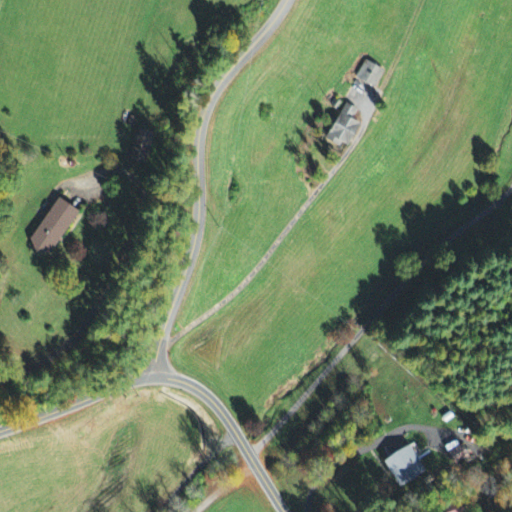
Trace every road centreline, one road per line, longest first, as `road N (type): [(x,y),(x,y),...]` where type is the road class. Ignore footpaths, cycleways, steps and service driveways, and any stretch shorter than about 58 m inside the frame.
road 1 (residential): [(148,379),(196,240),(207,106),(286,0)]
road 2 (residential): [(511,187),(400,288),(251,455)]
road 3 (tertiary): [(0,430),(140,380),(180,381),(221,409),(284,511)]
